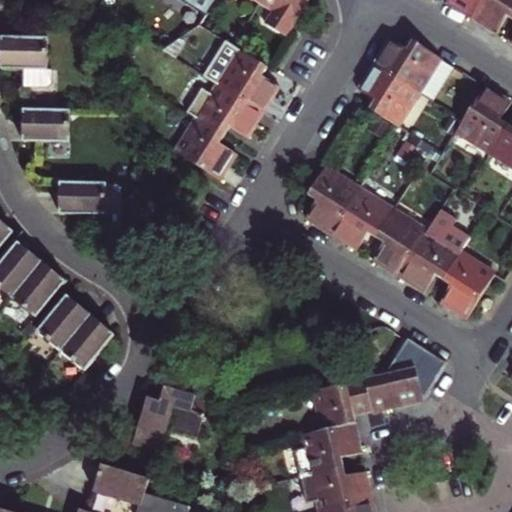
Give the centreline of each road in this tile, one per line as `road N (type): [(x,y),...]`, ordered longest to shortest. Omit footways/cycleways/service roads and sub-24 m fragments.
road 1 (residential): [(250,213),(483,356)]
road 2 (residential): [(250,213),(380,0)]
road 3 (residential): [(0,158),(12,190),(57,242),(174,322)]
road 4 (residential): [(0,473),(112,404),(174,322)]
road 5 (residential): [(390,0),(511,75)]
road 6 (residential): [(451,417),(436,437),(387,449),(400,511)]
road 7 (residential): [(174,322),(250,213)]
